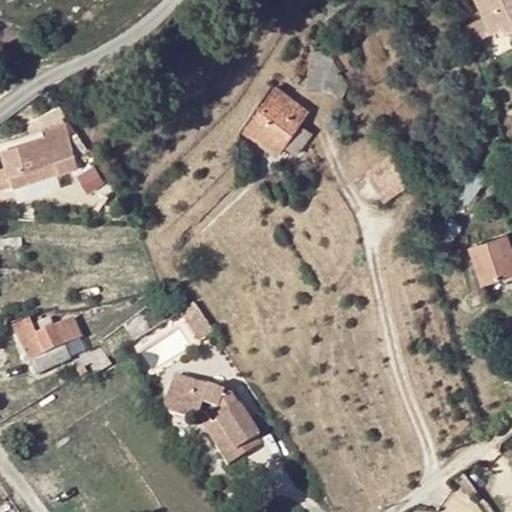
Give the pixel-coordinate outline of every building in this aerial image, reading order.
[(330,0),(316,14),(325,25),(349,0),(330,0)] [(511,0),(479,0),(496,32),(504,28),(507,34),(511,31),(511,0)] [(348,84),(327,52),(313,50),(308,88),(328,89),(343,94),(348,84)] [(277,86),(243,132),(275,155),(283,144),(299,123),(309,110),(277,86)] [(299,123),(283,144),(296,153),(312,133),(299,123)] [(43,160),(53,157),(52,153),(68,149),(61,124),(0,142),(0,145),(5,165),(10,183),(45,173),(43,160)] [(392,156),(367,172),(383,200),(409,184),(392,156)] [(43,160),(45,173),(56,170),(53,157),(43,160)] [(0,185),(10,183),(5,165),(0,166),(0,185)] [(32,193),(67,186),(65,175),(30,182),(32,193)] [(506,235),(474,246),(483,280),(511,270),(511,251),(506,235)] [(193,300),(175,312),(195,341),(212,330),(193,300)] [(31,361),(60,347),(80,338),(71,317),(54,325),(50,317),(32,326),(28,319),(12,322),(31,361)] [(60,347),(31,361),(36,374),(66,359),(60,347)] [(112,363),(107,355),(91,365),(96,372),(112,363)] [(74,370),(77,374),(79,377),(87,371),(84,364),(74,370)] [(174,374),(163,404),(170,415),(186,421),(195,416),(203,412),(221,441),(214,445),(227,465),(263,442),(259,435),(260,434),(240,405),(238,407),(231,396),(174,374)] [(203,412),(195,416),(214,445),(221,441),(203,412)]
